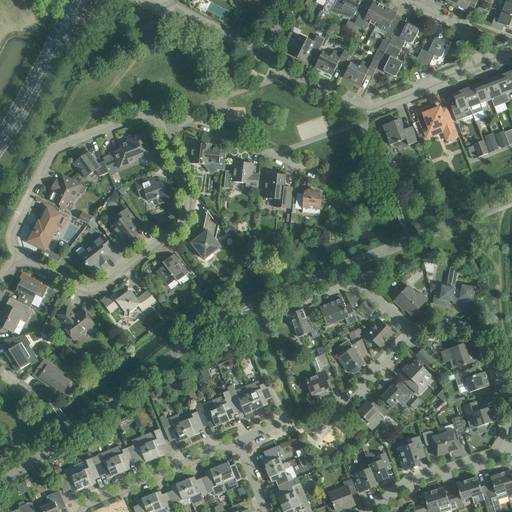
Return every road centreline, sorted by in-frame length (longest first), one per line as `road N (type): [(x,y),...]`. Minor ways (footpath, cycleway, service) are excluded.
road 1 (residential): [(20,255),(94,287),(178,223),(186,193),(161,129)]
road 2 (residential): [(20,255),(11,231),(56,146),(141,114),(156,117),(161,129)]
road 3 (residential): [(261,57),(367,109),(480,64)]
road 4 (residential): [(411,332),(453,324),(487,342),(505,382),(502,445)]
road 5 (secondary): [(0,153),(84,0)]
road 6 (residential): [(315,178),(196,119),(161,129)]
road 7 (residential): [(81,511),(237,449)]
road 8 (secondary): [(71,0),(0,132)]
road 9 (residential): [(502,445),(409,481),(371,511)]
